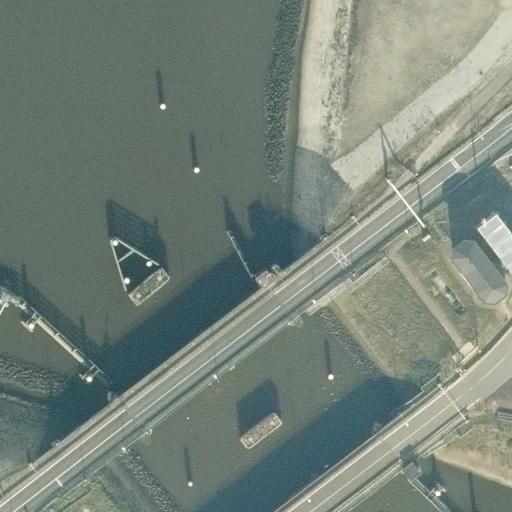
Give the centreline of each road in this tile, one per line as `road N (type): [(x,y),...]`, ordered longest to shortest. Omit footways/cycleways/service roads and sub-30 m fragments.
road 1 (motorway): [(511,127),(14,511)]
road 2 (motorway): [(309,511),(511,351)]
